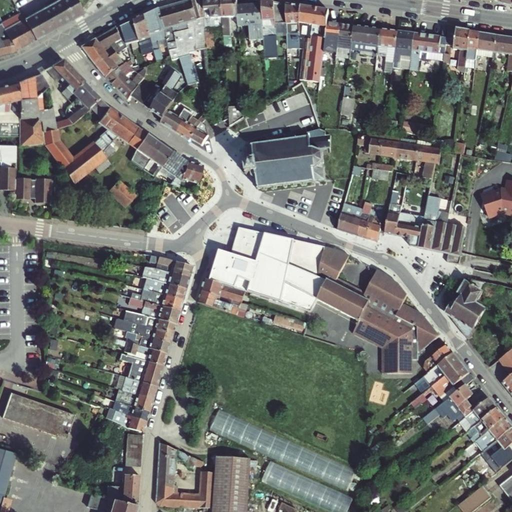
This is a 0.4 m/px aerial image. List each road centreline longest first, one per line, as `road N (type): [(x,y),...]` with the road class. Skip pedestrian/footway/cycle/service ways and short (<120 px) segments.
road 1 (residential): [(511,410),(389,260),(230,199)]
road 2 (residential): [(190,236),(201,266),(154,427),(145,511)]
road 3 (residential): [(230,199),(214,165),(121,104),(62,41)]
road 4 (residential): [(0,223),(166,246),(190,236)]
road 5 (secondary): [(378,0),(511,21)]
